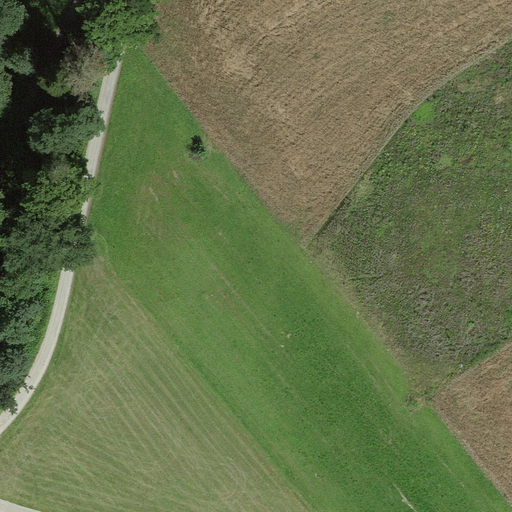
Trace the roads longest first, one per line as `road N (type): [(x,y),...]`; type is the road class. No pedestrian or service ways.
road 1 (track): [(133,0),(90,143),(64,289),(28,396),(0,426)]
road 2 (track): [(0,164),(27,80),(71,0)]
